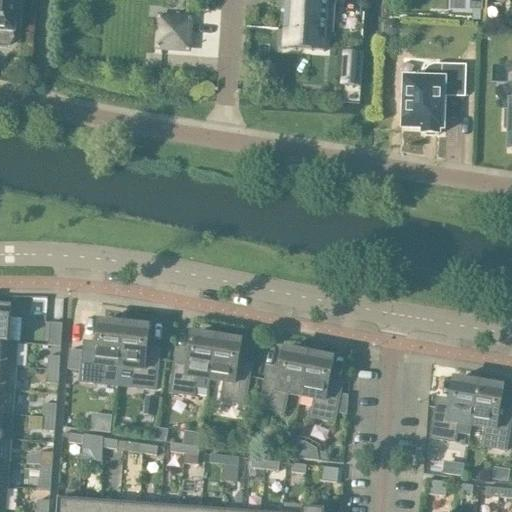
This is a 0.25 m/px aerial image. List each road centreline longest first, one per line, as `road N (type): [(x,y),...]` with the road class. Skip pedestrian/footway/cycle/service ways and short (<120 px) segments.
road 1 (residential): [(511,188),(0,97)]
road 2 (residential): [(395,315),(83,255),(0,254)]
road 3 (residential): [(380,511),(395,315)]
